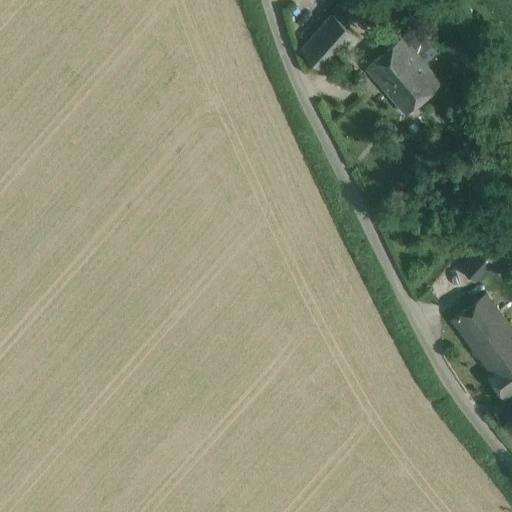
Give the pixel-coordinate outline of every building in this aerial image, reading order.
[(354,8),(344,0),(343,0),(333,11),(348,24),(359,12),(354,8)] [(333,11),(302,47),(329,71),(360,35),(348,24),(333,11)] [(437,53),(419,33),(412,39),(404,30),(400,33),(402,37),(403,36),(425,62),(437,53)] [(425,62),(403,36),(402,37),(368,67),(407,113),(442,82),(425,62)] [(480,246),(461,267),(477,281),(495,260),(480,246)] [(511,325),(487,292),(453,318),(494,373),(511,359),(511,325)] [(511,359),(494,373),(490,375),(505,395),(511,390),(511,359)]
